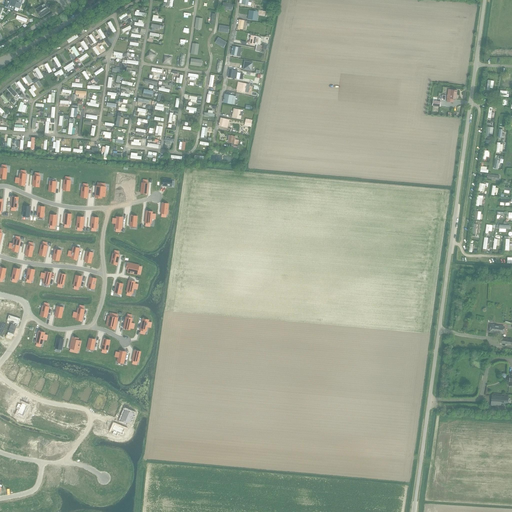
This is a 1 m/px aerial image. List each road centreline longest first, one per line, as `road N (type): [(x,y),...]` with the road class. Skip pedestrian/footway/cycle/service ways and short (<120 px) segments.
road 1 (unclassified): [(413,511),(484,0)]
road 2 (unknown): [(171,151),(187,153),(193,140),(213,13)]
